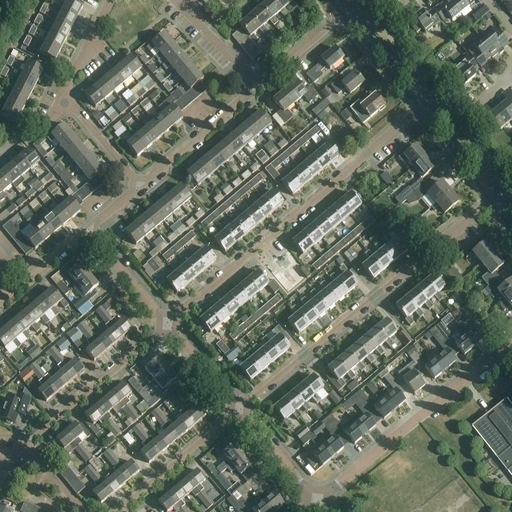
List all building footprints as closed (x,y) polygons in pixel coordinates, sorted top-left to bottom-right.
[(67,0),(62,11),(77,18),(82,8),(67,0)] [(273,18),(280,12),(281,11),(271,0),(269,0),(260,8),(270,20),(269,21),(273,26),(278,23),(273,18)] [(271,0),(281,11),(280,12),(284,17),(288,14),(284,9),(292,2),(289,0),(271,0)] [(451,22),(460,15),(447,0),(445,0),(433,10),(446,26),(451,22)] [(447,0),(460,15),(474,3),(471,0),(447,0)] [(45,15),(48,8),(44,5),(40,13),(45,15)] [(484,6),(478,11),(483,17),(489,12),(485,7),(484,6)] [(263,26),(269,21),(270,20),(260,8),(250,17),(260,29),(259,30),(263,35),(264,35),(267,31),(263,26)] [(71,29),(77,18),(62,11),(56,22),(71,29)] [(440,23),(431,11),(425,16),(422,11),(413,19),(407,24),(416,34),(422,30),(425,34),(434,27),(435,28),(440,23)] [(483,17),(481,18),(485,24),(494,17),(492,15),(492,16),(489,12),(483,17)] [(39,26),(43,19),(38,16),(34,24),(39,26)] [(253,35),(259,30),(260,29),(250,17),(239,25),(241,28),(246,33),(249,38),(248,39),(249,39),(253,44),(257,40),(253,35)] [(51,32),(65,40),(71,29),(56,22),(51,32)] [(33,37),(37,29),(33,27),(29,35),(33,37)] [(481,40),(495,56),(497,54),(500,55),(503,52),(503,50),(509,45),(494,27),(491,29),(492,31),(481,40)] [(235,42),(246,33),(241,28),(231,37),(235,42)] [(60,51),(65,40),(51,32),(45,43),(60,51)] [(239,46),(249,39),(248,39),(249,38),(246,33),(235,42),(239,46)] [(159,54),(172,43),(164,34),(146,49),(149,52),(154,47),(159,54)] [(413,46),(417,43),(412,37),(408,40),(413,46)] [(28,48),(32,40),(27,38),(23,45),(28,48)] [(244,51),(253,44),(249,39),(239,46),(244,51)] [(481,68),(495,56),(481,40),(467,52),(481,68)] [(54,61),(60,51),(45,43),(40,54),(54,61)] [(167,63),(180,52),(172,43),(159,54),(155,57),(159,61),(163,58),(167,63)] [(257,48),(253,44),(244,51),(248,56),(257,48)] [(257,48),(248,56),(252,61),(261,53),(257,48)] [(315,67),(306,75),(313,84),(318,80),(323,75),(320,72),(326,67),(329,70),(343,59),(334,49),(321,60),(322,61),(315,67)] [(171,67),(175,72),(187,61),(180,52),(167,63),(163,66),(166,70),(171,67)] [(121,64),(132,77),(141,69),(131,56),(121,64)] [(145,66),(149,62),(143,56),(139,59),(145,66)] [(462,87),(467,84),(476,76),(472,72),(477,67),(468,56),(462,60),(463,62),(454,69),(459,74),(454,78),(462,87)] [(11,67),(15,60),(10,58),(6,65),(11,67)] [(183,81),(195,70),(187,61),(175,72),(183,81)] [(23,73),(38,81),(43,70),(28,63),(23,73)] [(123,85),(132,77),(121,64),(112,72),(123,85)] [(153,75),(157,71),(151,65),(147,68),(153,75)] [(5,78),(9,71),(4,68),(1,76),(5,78)] [(195,87),(200,83),(203,80),(195,70),(183,81),(190,90),(191,90),(195,87)] [(113,92),(123,85),(112,72),(103,80),(113,92)] [(32,92),(38,81),(23,73),(17,84),(32,92)] [(345,81),(341,77),(330,86),(338,95),(345,89),(350,95),(363,83),(355,73),(345,81)] [(161,84),(165,81),(159,74),(155,77),(161,84)] [(135,80),(142,86),(147,81),(140,75),(135,80)] [(104,100),(113,92),(103,80),(94,88),(104,100)] [(148,91),(155,86),(152,82),(145,87),(148,91)] [(285,91),(295,103),(303,96),(309,104),(317,97),(309,87),(304,91),(296,82),(285,91)] [(168,93),(172,90),(167,83),(163,87),(168,93)] [(195,87),(202,95),(206,91),(200,83),(195,87)] [(12,95),(26,103),(32,92),(17,84),(12,95)] [(461,93),(454,85),(449,89),(456,97),(461,93)] [(197,98),(202,95),(195,87),(191,90),(197,98)] [(95,108),(104,100),(94,88),(84,96),(95,108)] [(139,99),(146,93),(142,89),(136,95),(139,99)] [(197,98),(191,90),(190,90),(186,94),(193,102),(197,98)] [(295,103),(285,91),(273,101),(281,110),(276,115),(284,125),(293,118),(286,110),(295,103)] [(500,108),(511,122),(511,121),(511,97),(507,91),(502,95),(508,102),(500,108)] [(152,101),(159,96),(155,92),(149,97),(152,101)] [(176,102),(180,99),(175,92),(171,95),(176,102)] [(181,98),(188,106),(193,102),(186,94),(181,98)] [(21,113),(26,103),(12,95),(6,106),(21,113)] [(349,109),(362,125),(383,107),(374,96),(362,106),(358,102),(349,109)] [(130,107),(136,101),(133,97),(127,103),(130,107)] [(168,109),(163,114),(173,126),(183,118),(179,114),(172,105),(176,102),(172,97),(163,104),(168,109)] [(184,110),(188,106),(181,98),(177,102),(184,110)] [(143,109),(150,104),(146,100),(140,105),(143,109)] [(325,101),(319,106),(323,110),(329,106),(325,101)] [(179,114),(184,110),(177,102),(176,102),(172,105),(179,114)] [(121,114),(127,109),(124,105),(117,110),(121,114)] [(15,124),(21,113),(6,106),(1,117),(15,124)] [(101,115),(109,112),(108,107),(100,110),(101,115)] [(134,117),(140,111),(137,107),(131,113),(134,117)] [(511,122),(500,108),(493,115),(487,108),(482,112),(490,121),(483,126),(489,134),(496,128),(499,132),(511,122)] [(164,134),(173,126),(163,114),(159,110),(156,113),(159,117),(154,122),(164,134)] [(97,123),(103,118),(97,111),(91,116),(97,123)] [(251,120),(262,132),(271,125),(260,112),(251,120)] [(352,119),(346,112),(340,117),(345,124),(352,119)] [(112,122),(118,117),(115,113),(108,118),(112,122)] [(125,125),(131,119),(128,115),(121,121),(125,125)] [(253,140),(262,132),(251,120),(242,128),(253,140)] [(155,142),(164,134),(154,122),(144,129),(155,142)] [(116,132),(122,127),(119,123),(112,128),(116,132)] [(59,145),(71,135),(63,125),(47,139),(51,143),(55,140),(59,145)] [(307,135),(311,140),(321,131),(317,126),(307,135)] [(115,134),(118,138),(126,131),(123,127),(116,133),(115,134)] [(233,135),(243,148),(253,140),(242,128),(233,135)] [(146,150),(155,142),(144,129),(135,137),(146,150)] [(66,154),(79,144),(71,135),(59,145),(66,154)] [(234,156),(243,148),(233,135),(223,143),(234,156)] [(297,143),(301,148),(311,140),(307,135),(297,143)] [(136,158),(146,150),(135,137),(126,145),(136,158)] [(43,159),(48,155),(40,146),(45,141),(42,138),(33,147),(43,159)] [(281,150),(288,144),(284,140),(278,146),(281,150)] [(214,151),(225,164),(234,156),(223,143),(214,151)] [(287,151),(292,156),(301,148),(297,143),(287,151)] [(320,151),(331,163),(341,155),(330,143),(320,151)] [(74,163),(87,153),(79,144),(66,154),(74,163)] [(407,161),(413,168),(425,157),(416,146),(406,154),(405,152),(398,158),(403,164),(407,161)] [(272,158),(279,152),(275,148),(269,154),(272,158)] [(19,158),(30,172),(40,164),(29,151),(19,158)] [(216,171),(225,164),(214,151),(205,159),(216,171)] [(262,151),(255,156),(260,161),(266,156),(262,151)] [(278,160),(282,164),(292,156),(287,151),(278,160)] [(321,171),(331,163),(320,151),(311,159),(321,171)] [(82,173),(94,162),(87,153),(74,163),(82,173)] [(263,165),(269,160),(266,156),(260,161),(263,165)] [(413,168),(407,173),(411,178),(417,173),(422,179),(434,168),(425,157),(413,168)] [(21,179),(30,172),(19,158),(10,166),(21,179)] [(51,168),(56,164),(50,158),(46,161),(51,168)] [(196,167),(206,179),(216,171),(205,159),(196,167)] [(301,167),(311,180),(321,171),(311,159),(301,167)] [(274,171),(282,164),(278,160),(265,170),(277,185),(283,180),(274,171)] [(93,179),(98,175),(102,172),(94,162),(82,173),(90,182),(93,179)] [(254,173),(260,168),(257,164),(250,169),(254,173)] [(10,166),(1,174),(12,187),(15,191),(24,183),(21,179),(10,166)] [(58,167),(53,170),(59,177),(63,173),(58,166),(58,167)] [(197,187),(206,179),(196,167),(186,174),(197,187)] [(302,188),(311,180),(301,167),(291,176),(302,188)] [(244,181),(251,175),(248,172),(241,177),(244,181)] [(389,188),(395,183),(386,172),(380,177),(389,188)] [(12,187),(1,174),(0,174),(0,191),(3,195),(12,187)] [(47,184),(54,179),(50,175),(44,180),(47,184)] [(93,179),(100,187),(105,183),(98,175),(93,179)] [(249,184),(253,189),(263,180),(259,175),(249,184)] [(65,176),(60,180),(66,186),(70,183),(65,176)] [(292,196),(302,188),(291,176),(282,184),(292,196)] [(96,191),(100,187),(93,179),(90,182),(88,183),(96,191)] [(235,188),(242,183),(239,179),(232,185),(235,188)] [(409,189),(414,194),(425,185),(420,179),(409,189)] [(35,180),(27,187),(31,191),(32,190),(34,188),(36,186),(39,184),(35,180)] [(38,192),(44,186),(41,182),(39,184),(36,186),(34,188),(38,192)] [(84,187),(91,195),(96,191),(88,183),(84,187)] [(425,185),(414,194),(412,196),(406,201),(410,205),(418,202),(421,200),(427,194),(436,204),(450,193),(452,191),(444,183),(443,184),(441,183),(431,192),(425,185)] [(239,192),(244,197),(253,189),(249,184),(239,192)] [(51,194),(57,189),(54,185),(47,190),(51,194)] [(75,194),(78,192),(73,185),(68,189),(74,195),(75,194)] [(171,194),(182,206),(191,199),(180,186),(171,194)] [(86,199),(91,195),(84,187),(79,191),(86,199)] [(227,197),(233,191),(229,187),(223,193),(227,197)] [(29,200),(35,194),(32,190),(31,191),(25,196),(29,200)] [(82,203),(86,199),(79,191),(78,192),(75,194),(82,203)] [(272,191),(263,200),(273,212),(283,204),(272,191)] [(42,202),(48,196),(45,192),(38,198),(42,202)] [(230,200),(234,205),(244,197),(239,192),(230,200)] [(450,193),(436,204),(431,209),(434,212),(437,212),(440,210),(444,215),(458,203),(450,193)] [(74,195),(70,198),(71,200),(78,209),(83,204),(82,203),(75,194),(74,195)] [(173,214),(182,206),(171,194),(162,202),(173,214)] [(341,202),(351,214),(361,206),(350,194),(341,202)] [(217,204),(224,199),(221,195),(214,200),(217,204)] [(259,203),(253,208),(263,220),(273,212),(263,200),(260,197),(257,200),(259,203)] [(19,207),(26,202),(23,198),(16,203),(19,207)] [(33,210),(39,204),(36,200),(29,206),(33,210)] [(80,211),(78,209),(71,200),(61,208),(71,219),(80,211)] [(220,208),(224,213),(234,205),(230,200),(220,208)] [(163,222),(173,214),(162,202),(153,209),(163,222)] [(341,222),(351,214),(341,202),(331,210),(341,222)] [(10,215),(17,209),(14,205),(7,211),(10,215)] [(254,229),(263,220),(253,208),(250,205),(247,208),(249,211),(243,216),(254,229)] [(24,217),(30,212),(27,208),(20,213),(24,217)] [(61,227),(71,219),(61,208),(52,216),(61,227)] [(211,217),(215,221),(224,213),(220,208),(211,217)] [(143,217),(154,230),(163,222),(153,209),(143,217)] [(332,231),(341,222),(331,210),(321,218),(332,231)] [(198,220),(205,215),(201,211),(195,216),(198,220)] [(173,231),(188,218),(183,212),(168,225),(173,231)] [(395,225),(400,221),(392,212),(387,216),(395,225)] [(10,222),(13,226),(20,220),(17,216),(10,222)] [(52,234),(61,227),(52,216),(43,223),(52,234)] [(244,237),(254,229),(243,216),(234,224),(244,237)] [(145,238),(154,230),(143,217),(134,225),(145,238)] [(205,230),(215,221),(211,217),(201,225),(205,230)] [(361,226),(365,231),(375,223),(371,217),(361,226)] [(52,234),(43,223),(38,218),(34,221),(39,227),(34,231),(43,242),(52,234)] [(311,227),(322,239),(332,231),(321,218),(311,227)] [(419,218),(410,226),(419,237),(424,233),(422,231),(426,227),(419,218)] [(189,228),(196,223),(192,219),(186,224),(189,228)] [(5,233),(13,226),(10,222),(2,228),(5,233)] [(235,245),(244,237),(234,224),(224,232),(235,245)] [(136,245),(145,238),(134,225),(125,233),(136,245)] [(9,237),(17,231),(13,226),(5,233),(9,237)] [(180,236),(186,230),(183,226),(176,232),(180,236)] [(351,234),(355,239),(365,231),(361,226),(351,234)] [(302,235),(312,247),(322,239),(311,227),(302,235)] [(392,243),(402,255),(412,247),(401,235),(403,234),(397,227),(393,231),(399,237),(393,241),(392,243)] [(17,231),(9,237),(13,242),(21,235),(17,231)] [(33,250),(43,242),(34,231),(24,239),(25,240),(29,245),(32,249),(33,250)] [(182,241),(186,246),(196,237),(192,232),(182,241)] [(225,253),(235,245),(224,232),(214,241),(225,253)] [(174,234),(168,239),(171,244),(177,238),(174,234)] [(341,242),(346,247),(355,239),(351,234),(341,242)] [(25,240),(24,239),(21,235),(13,242),(17,247),(25,240)] [(302,255),(312,247),(302,235),(292,243),(302,255)] [(382,251),(392,263),(402,255),(392,243),(393,241),(388,235),(384,239),(389,245),(383,249),(382,251)] [(21,251),(29,245),(25,240),(17,247),(21,251)] [(172,249),(176,254),(186,246),(182,241),(172,249)] [(165,242),(156,249),(159,253),(168,246),(165,242)] [(331,250),(336,256),(346,247),(341,242),(331,250)] [(372,259),(383,271),(392,263),(382,251),(383,249),(378,243),(374,247),(379,253),(374,258),(372,259)] [(481,264),(493,254),(484,243),(472,253),(481,264)] [(24,256),(32,249),(29,245),(21,251),(24,256)] [(153,259),(159,253),(156,249),(149,255),(153,259)] [(167,262),(176,254),(172,249),(163,257),(167,262)] [(195,257),(206,269),(216,261),(205,249),(195,257)] [(350,249),(343,255),(347,259),(353,254),(350,249)] [(322,258),(326,264),(336,256),(331,250),(322,258)] [(372,259),(374,258),(368,251),(364,255),(370,261),(362,267),(372,280),(383,271),(372,259)] [(488,287),(498,279),(494,274),(503,266),(493,254),(481,264),(488,273),(481,279),(488,287)] [(196,278),(206,269),(195,257),(186,265),(196,278)] [(340,257),(335,261),(339,266),(344,262),(340,257)] [(317,272),(326,264),(322,258),(312,266),(317,272)] [(150,278),(160,269),(152,259),(142,268),(150,278)] [(131,279),(142,272),(136,261),(124,267),(131,279)] [(77,285),(89,275),(79,264),(68,274),(77,285)] [(186,265),(176,273),(186,286),(196,278),(186,265)] [(337,282),(347,294),(357,286),(347,274),(348,273),(343,266),(339,270),(344,276),(338,280),(337,282)] [(304,267),(299,270),(307,279),(311,276),(304,267)] [(457,285),(463,280),(454,269),(448,273),(457,285)] [(186,286),(176,273),(174,271),(170,273),(173,276),(166,282),(177,294),(186,286)] [(248,280),(259,293),(268,284),(258,272),(248,280)] [(337,282),(338,280),(333,274),(329,278),(334,284),(329,288),(327,290),(337,302),(347,294),(337,282)] [(89,275),(77,285),(78,286),(73,289),(82,299),(74,307),(83,317),(93,308),(84,297),(86,295),(98,285),(89,275)] [(435,296),(434,297),(439,303),(443,299),(438,293),(445,287),(435,275),(424,283),(435,296)] [(506,302),(511,297),(511,281),(511,280),(505,285),(499,278),(498,279),(488,287),(482,293),(486,298),(489,296),(493,300),(499,294),(506,302)] [(249,301),(259,293),(248,280),(238,288),(249,301)] [(65,296),(70,292),(61,281),(55,286),(65,296)] [(327,290),(329,288),(323,282),(319,286),(325,292),(319,297),(317,298),(328,310),(337,302),(327,290)] [(428,301),(434,297),(435,296),(424,283),(415,291),(425,304),(424,305),(429,311),(433,308),(428,301)] [(51,308),(53,306),(59,301),(65,308),(68,305),(62,298),(61,300),(51,288),(42,296),(51,308)] [(239,309),(249,301),(238,288),(229,297),(239,309)] [(317,298),(319,297),(314,290),(312,291),(310,294),(315,300),(309,305),(308,306),(318,318),(328,310),(317,298)] [(418,310),(424,305),(425,304),(415,291),(405,299),(416,312),(414,313),(419,319),(423,316),(418,310)] [(460,307),(466,303),(458,293),(452,297),(460,307)] [(268,304),(272,309),(282,301),(278,295),(268,304)] [(59,313),(53,306),(51,308),(42,296),(32,304),(42,316),(44,314),(49,310),(55,316),(59,313)] [(211,336),(215,341),(264,301),(260,296),(211,336)] [(219,305),(229,317),(239,309),(229,297),(219,305)] [(511,297),(506,302),(500,307),(503,312),(509,307),(511,310),(511,297)] [(308,306),(309,305),(304,298),(303,300),(300,302),(305,308),(300,313),(298,314),(308,327),(318,318),(308,306)] [(409,318),(414,313),(416,312),(405,299),(396,307),(406,320),(404,321),(410,327),(414,324),(409,318)] [(50,321),(44,314),(42,316),(32,304),(23,312),(32,324),(34,323),(40,318),(46,324),(50,321)] [(71,304),(59,313),(64,320),(76,310),(71,304)] [(111,308),(107,304),(103,308),(107,312),(111,308)] [(258,312),(262,317),(272,309),(268,304),(258,312)] [(220,325),(229,317),(219,305),(209,313),(220,325)] [(95,312),(100,318),(107,312),(103,308),(102,306),(95,312)] [(298,314),(300,313),(294,306),(293,308),(290,310),(295,316),(288,322),(298,335),(308,327),(298,314)] [(474,326),(479,322),(470,310),(465,314),(474,326)] [(457,311),(451,315),(455,320),(460,315),(457,311)] [(23,332),(25,330),(30,326),(36,332),(40,329),(34,323),(32,324),(23,312),(13,320),(23,332)] [(100,318),(107,326),(110,323),(122,337),(131,329),(123,319),(118,323),(114,319),(113,320),(107,312),(100,318)] [(248,320),(253,325),(262,317),(258,312),(248,320)] [(492,328),(501,321),(494,312),(485,319),(492,328)] [(210,334),(220,325),(209,313),(199,321),(210,334)] [(426,325),(435,319),(432,314),(423,321),(426,325)] [(71,327),(77,322),(73,317),(67,323),(71,327)] [(56,319),(44,328),(47,332),(59,323),(56,319)] [(31,337),(25,330),(23,332),(13,320),(4,328),(14,340),(15,338),(21,333),(27,340),(31,337)] [(239,328),(243,333),(253,325),(248,320),(239,328)] [(386,341),(385,343),(390,349),(394,346),(389,339),(396,333),(386,320),(376,329),(386,341)] [(81,334),(88,329),(83,322),(76,328),(81,334)] [(110,331),(104,335),(113,345),(122,337),(110,323),(107,326),(106,326),(110,331)] [(442,323),(435,328),(448,345),(454,341),(449,335),(451,334),(442,323)] [(269,345),(280,357),(289,349),(286,344),(290,341),(278,326),(266,337),(264,338),(269,345)] [(466,327),(461,330),(465,335),(475,347),(485,339),(476,327),(470,332),(466,327)] [(21,345),(15,338),(14,340),(4,328),(0,331),(0,343),(4,348),(11,342),(17,348),(21,345)] [(83,336),(81,334),(76,328),(75,329),(66,336),(73,345),(80,352),(84,348),(78,341),(82,338),(81,337),(83,336)] [(233,341),(243,333),(239,328),(229,336),(233,341)] [(448,345),(435,328),(429,333),(443,350),(448,345)] [(81,334),(83,336),(87,341),(86,342),(90,347),(86,351),(94,360),(103,353),(91,338),(93,336),(88,329),(81,334)] [(379,348),(385,343),(386,341),(376,329),(366,337),(377,349),(375,351),(380,357),(384,354),(379,348)] [(475,347),(465,335),(461,330),(457,334),(461,339),(454,344),(464,356),(475,347)] [(95,335),(93,336),(91,338),(103,353),(113,345),(104,335),(99,340),(95,335)] [(370,356),(375,351),(377,349),(366,337),(356,345),(367,358),(365,359),(371,365),(375,362),(370,356)] [(407,337),(403,340),(408,346),(412,342),(407,337)] [(61,352),(70,345),(64,338),(55,345),(61,352)] [(265,348),(261,351),(259,353),(270,365),(280,357),(264,338),(260,342),(265,348)] [(216,346),(225,356),(230,351),(221,342),(216,346)] [(259,353),(261,351),(256,345),(254,347),(252,349),(257,355),(251,359),(250,361),(260,373),(270,365),(259,353)] [(360,364),(365,359),(367,358),(356,345),(347,353),(357,366),(356,367),(361,373),(365,370),(360,364)] [(53,347),(47,353),(52,359),(59,353),(53,347)] [(230,362),(241,353),(236,347),(224,356),(230,362)] [(406,354),(414,363),(418,369),(423,365),(414,354),(417,352),(413,347),(406,354)] [(436,351),(431,355),(445,371),(455,363),(446,351),(440,356),(436,351)] [(52,359),(58,365),(61,362),(74,378),(84,369),(75,359),(70,364),(66,359),(65,360),(59,353),(52,359)] [(251,359),(249,357),(246,353),(242,357),(247,363),(240,369),(250,382),(260,373),(250,361),(251,359)] [(350,372),(356,367),(357,366),(347,353),(337,361),(348,374),(346,375),(351,381),(355,378),(350,372)] [(434,380),(445,371),(431,355),(426,358),(430,363),(424,368),(434,380)] [(153,380),(168,368),(160,358),(145,370),(150,376),(146,380),(149,384),(153,380)] [(341,380),(346,375),(348,374),(337,361),(327,369),(330,373),(326,376),(339,391),(346,386),(341,380)] [(61,371),(56,375),(65,385),(74,378),(61,362),(58,365),(61,369),(60,370),(61,371)] [(33,375),(40,369),(35,363),(28,369),(33,375)] [(418,369),(414,363),(408,368),(412,372),(402,380),(414,395),(424,386),(419,379),(423,376),(418,369)] [(168,368),(153,380),(162,390),(177,378),(168,368)] [(43,378),(46,376),(40,369),(33,375),(40,382),(39,383),(42,387),(37,391),(46,401),(55,393),(43,378)] [(397,385),(388,374),(385,370),(378,376),(381,380),(383,378),(392,389),(397,385)] [(55,393),(65,385),(56,375),(51,380),(47,376),(46,376),(43,378),(55,393)] [(313,397),(311,399),(317,405),(321,401),(315,395),(323,389),(313,376),(302,385),(313,397)] [(138,394),(143,390),(133,378),(128,382),(138,394)] [(122,383),(113,391),(125,407),(122,409),(128,416),(134,411),(129,404),(130,403),(126,398),(131,394),(122,383)] [(306,403),(311,399),(313,397),(302,385),(293,393),(303,406),(302,407),(307,413),(311,409),(306,403)] [(23,394),(22,397),(23,397),(31,400),(32,397),(25,389),(23,394)] [(380,394),(394,411),(405,402),(395,391),(389,396),(384,390),(380,394)] [(113,391),(103,399),(112,410),(117,405),(121,410),(122,409),(125,407),(113,391)] [(358,399),(368,410),(373,406),(361,391),(356,395),(359,399),(358,399)] [(336,406),(341,401),(333,392),(328,396),(336,406)] [(296,411),(302,407),(303,406),(293,393),(283,401),(293,414),(292,415),(297,421),(301,418),(296,411)] [(158,394),(147,404),(146,404),(150,409),(163,399),(158,394)] [(170,399),(174,405),(181,399),(176,394),(170,399)] [(383,420),(394,411),(380,394),(375,398),(380,403),(374,409),(383,420)] [(25,417),(31,400),(23,397),(22,397),(17,395),(15,400),(7,398),(0,417),(0,419),(6,422),(7,424),(11,425),(12,424),(15,425),(19,415),(25,417)] [(103,399),(93,407),(106,423),(110,420),(111,419),(107,414),(112,410),(103,399)] [(183,409),(196,424),(205,416),(197,406),(192,410),(188,406),(187,407),(181,399),(174,405),(180,411),(183,409)] [(363,414),(368,410),(358,399),(354,403),(363,414)] [(511,408),(506,401),(508,400),(507,400),(472,428),(474,427),(511,475),(511,408)] [(146,404),(147,404),(144,401),(140,405),(147,412),(150,409),(146,404)] [(286,419),(292,415),(293,414),(283,401),(273,409),(284,421),(282,423),(288,429),(292,426),(286,419)] [(103,425),(109,432),(115,426),(110,420),(106,423),(93,407),(84,415),(87,419),(92,426),(98,421),(102,426),(103,425)] [(151,415),(156,421),(162,415),(157,409),(151,415)] [(178,422),(186,432),(196,424),(183,409),(180,411),(181,412),(180,413),(183,417),(178,422)] [(140,417),(134,411),(128,416),(133,423),(140,417)] [(318,421),(323,417),(318,411),(313,415),(318,421)] [(159,438),(167,447),(177,439),(164,424),(168,422),(162,415),(156,421),(162,428),(161,429),(164,433),(159,438)] [(325,419),(335,431),(340,427),(330,415),(325,419)] [(355,424),(365,436),(375,427),(366,416),(360,420),(357,417),(352,421),(355,424)] [(87,419),(83,422),(89,428),(92,426),(87,419)] [(330,435),(335,431),(325,419),(321,424),(330,435)] [(164,424),(177,439),(186,432),(178,422),(173,426),(170,421),(168,422),(164,424)] [(365,436),(355,424),(352,421),(342,430),(354,445),(365,436)] [(74,423),(64,431),(78,448),(75,450),(80,457),(87,451),(81,444),(91,435),(82,424),(77,427),(74,423)] [(132,431),(137,436),(143,431),(139,425),(132,431)] [(115,426),(109,432),(115,439),(121,433),(115,426)] [(300,441),(309,433),(304,428),(296,435),(300,441)] [(68,455),(75,450),(78,448),(64,431),(55,439),(57,442),(53,445),(59,453),(63,449),(68,455)] [(137,436),(142,443),(145,440),(158,455),(167,447),(159,438),(154,441),(151,437),(150,438),(143,431),(137,436)] [(333,458),(318,440),(311,432),(300,441),(304,446),(310,440),(318,450),(306,460),(311,466),(313,469),(319,463),(322,467),(333,458)] [(130,447),(135,442),(129,434),(123,438),(130,447)] [(92,444),(97,440),(93,435),(88,439),(92,444)] [(321,437),(318,440),(333,458),(343,449),(334,437),(333,438),(330,435),(324,440),(321,437)] [(145,440),(142,443),(143,444),(142,445),(146,449),(140,453),(148,463),(158,455),(145,440)] [(227,460),(216,469),(220,474),(227,469),(243,455),(234,444),(223,454),(227,460)] [(102,455),(107,461),(114,455),(109,449),(102,455)] [(87,451),(80,457),(85,463),(92,457),(87,451)] [(111,478),(119,488),(129,480),(117,465),(120,463),(114,455),(107,461),(113,468),(112,469),(116,474),(111,478)] [(243,455),(227,469),(231,474),(235,469),(241,476),(252,466),(243,455)] [(117,465),(129,480),(138,472),(130,462),(124,467),(121,462),(120,463),(117,465)] [(206,468),(215,479),(220,474),(211,463),(206,468)] [(59,474),(67,468),(64,464),(56,470),(59,474)] [(88,480),(90,478),(88,477),(95,471),(90,466),(82,473),(88,480)] [(311,466),(306,471),(310,475),(315,470),(313,469),(311,466)] [(63,478),(71,472),(67,468),(59,474),(63,478)] [(90,478),(95,484),(98,481),(110,496),(119,488),(111,478),(106,482),(102,477),(101,478),(95,471),(88,477),(90,478)] [(187,479),(211,507),(214,504),(202,491),(204,490),(200,485),(205,480),(196,471),(187,479)] [(71,472),(63,478),(66,482),(74,475),(71,472)] [(251,489),(262,479),(258,474),(247,483),(251,489)] [(69,486),(77,479),(74,475),(66,482),(69,486)] [(72,490),(81,483),(77,479),(69,486),(72,490)] [(207,510),(211,507),(187,479),(177,487),(186,497),(191,492),(195,497),(196,497),(207,510)] [(98,481),(95,484),(93,485),(97,490),(92,494),(100,503),(110,496),(98,481)] [(81,483),(72,490),(76,494),(84,487),(81,483)] [(238,483),(227,492),(231,497),(232,497),(237,492),(242,488),(238,483)] [(180,501),(186,497),(177,487),(168,495),(182,511),(187,511),(184,507),(185,506),(180,501)] [(261,491),(256,494),(259,499),(262,502),(271,511),(274,511),(283,505),(280,501),(273,493),(267,498),(261,491)] [(237,492),(232,497),(245,511),(247,511),(251,509),(237,492)] [(182,511),(168,495),(158,503),(165,511),(167,511),(172,508),(174,511),(182,511)] [(245,511),(232,497),(231,497),(227,501),(236,511),(245,511)] [(253,511),(271,511),(262,502),(259,499),(255,502),(258,506),(252,511),(253,511)] [(21,511),(25,511),(29,504),(24,502),(20,511),(21,511)]
